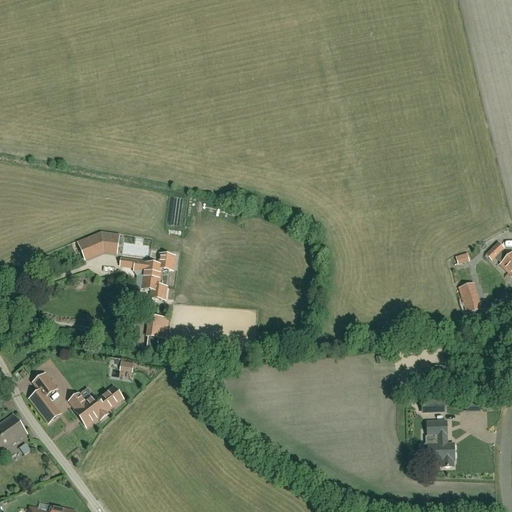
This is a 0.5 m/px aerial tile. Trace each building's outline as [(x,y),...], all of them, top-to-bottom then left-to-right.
[(78,244),(84,260),(104,252),(117,253),(119,237),(101,234),(78,244)] [(511,255),(508,259),(502,252),(504,250),(499,245),(486,257),(492,262),(495,259),(501,265),(500,265),(511,277),(511,255)] [(466,254),(455,258),(458,266),(469,263),(466,254)] [(143,264),(143,265),(139,265),(139,263),(121,260),(120,268),(134,269),(134,272),(138,278),(136,289),(139,290),(151,292),(150,300),(165,302),(167,289),(161,288),(163,271),(173,272),(175,257),(165,256),(165,258),(162,260),(160,259),(159,267),(143,264)] [(468,315),(481,311),(473,286),(460,290),(468,315)] [(158,340),(164,340),(165,341),(168,321),(149,318),(146,338),(147,338),(146,350),(156,351),(158,340)] [(136,375),(136,364),(123,364),(123,375),(136,375)] [(57,391),(45,376),(34,384),(40,393),(30,401),(48,425),(60,417),(46,399),(57,391)] [(85,405),(79,397),(79,396),(69,403),(76,411),(74,412),(87,429),(99,419),(101,421),(108,416),(105,412),(112,407),(113,409),(123,401),(114,389),(104,397),(104,398),(98,403),(94,398),(85,405)] [(444,400),(436,401),(437,410),(444,409),(444,410),(445,410),(444,400)] [(422,401),(422,411),(422,410),(430,410),(429,401),(422,401)] [(0,454),(27,435),(13,416),(0,425),(0,454)] [(426,446),(428,446),(428,463),(442,463),(442,469),(454,469),(454,463),(455,463),(454,446),(446,446),(446,438),(447,438),(447,423),(427,424),(427,438),(426,438),(426,446)]
